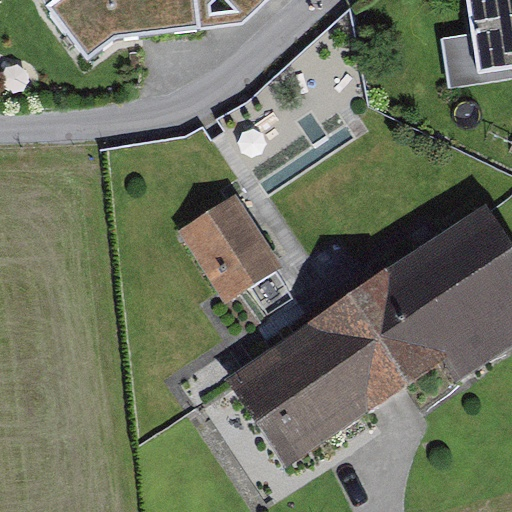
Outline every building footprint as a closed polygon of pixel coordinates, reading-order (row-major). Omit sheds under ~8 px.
[(56,0),(59,7),(100,60),(128,39),(256,25),(280,0),(56,0)] [(511,0),(497,0),(501,68),(511,67),(511,0)] [(426,39),(433,87),(479,80),(471,32),(426,39)] [(244,196),(194,232),(242,298),(292,262),(244,196)] [(511,328),(511,248),(489,216),(245,383),(305,470),(511,328)]
